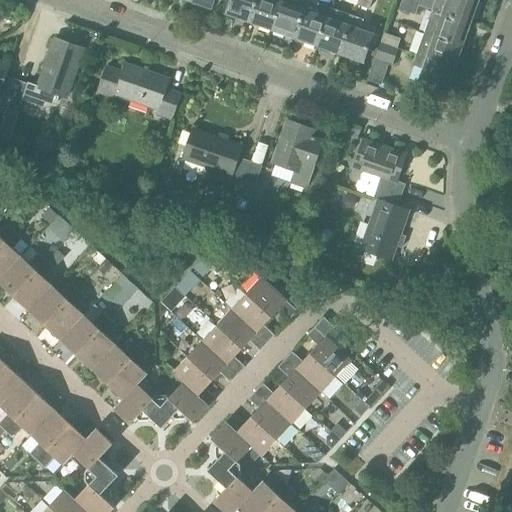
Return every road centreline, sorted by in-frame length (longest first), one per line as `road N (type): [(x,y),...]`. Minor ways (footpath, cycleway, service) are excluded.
road 1 (residential): [(470,141),(62,0)]
road 2 (residential): [(432,391),(353,304),(329,298),(163,476)]
road 3 (unclassified): [(482,410),(490,340),(463,215),(470,141)]
road 4 (residential): [(163,476),(0,332)]
road 5 (unclassified): [(470,141),(511,28)]
